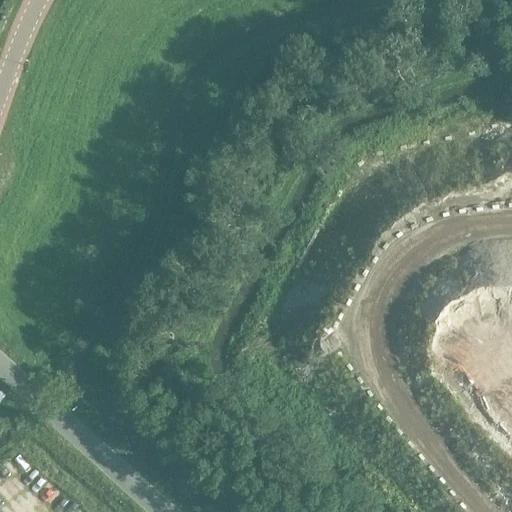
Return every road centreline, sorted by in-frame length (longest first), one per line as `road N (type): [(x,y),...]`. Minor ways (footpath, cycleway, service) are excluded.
road 1 (tertiary): [(167,511),(0,363)]
road 2 (tertiary): [(0,114),(44,0)]
